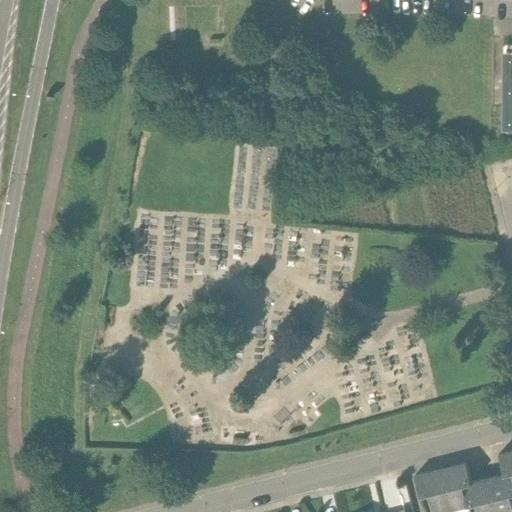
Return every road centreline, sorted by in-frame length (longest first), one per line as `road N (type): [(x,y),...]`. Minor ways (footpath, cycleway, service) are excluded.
road 1 (residential): [(193,511),(511,428)]
road 2 (secondary): [(0,282),(53,0)]
